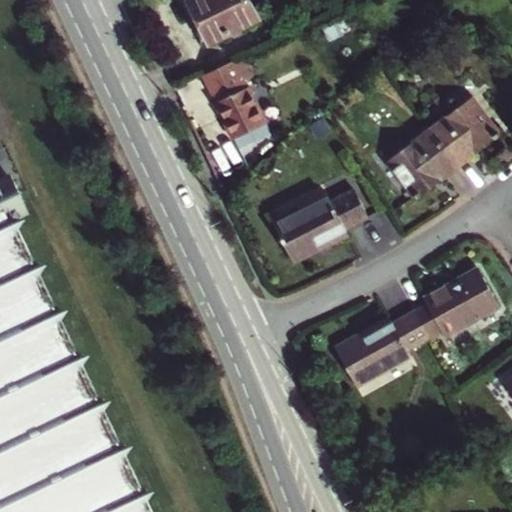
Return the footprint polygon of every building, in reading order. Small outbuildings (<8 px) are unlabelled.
[(206,37),(208,41),(256,17),(247,0),(190,0),(188,1),(200,24),(195,27),(202,39),(206,37)] [(206,75),(205,75),(235,138),(266,123),(248,85),(247,85),(235,60),(206,75)] [(439,112),(425,123),(457,166),(474,154),(499,135),(495,130),(471,96),(444,117),(439,112)] [(412,193),(415,198),(441,178),(457,166),(425,123),(409,135),(413,140),(387,160),(412,193)] [(273,222),(291,256),(318,243),(320,248),(348,234),(345,228),(369,216),(356,189),(333,201),(329,194),(273,222)] [(149,511),(3,203),(20,195),(18,192),(0,200),(0,511),(149,511)] [(427,304),(415,311),(429,336),(441,329),(444,335),(499,305),(481,273),(452,288),(450,284),(424,298),(427,304)] [(404,317),(418,341),(429,336),(415,311),(404,317)] [(365,337),(338,352),(356,385),(410,354),(407,348),(418,341),(404,317),(393,323),(390,317),(363,332),(365,337)]
